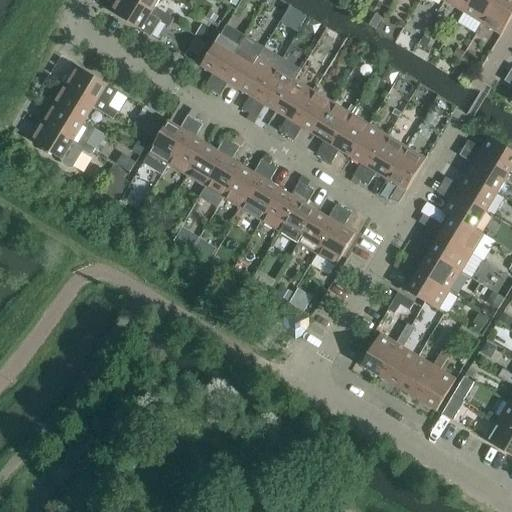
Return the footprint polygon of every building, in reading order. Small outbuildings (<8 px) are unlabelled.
[(141,31),(151,15),(153,11),(134,0),(116,0),(110,12),(141,31)] [(159,0),(134,0),(153,11),(151,15),(160,21),(165,13),(155,8),(159,0)] [(445,0),(445,2),(464,13),(471,0),(445,0)] [(471,0),(464,13),(482,24),(496,0),(471,0)] [(511,0),(496,0),(482,24),(501,36),(511,17),(511,0)] [(290,8),(282,21),(299,32),(307,18),(290,8)] [(170,27),(174,19),(165,13),(160,21),(170,27)] [(309,17),(303,27),(315,35),(321,25),(309,17)] [(203,25),(196,35),(209,43),(215,32),(203,25)] [(202,67),(213,74),(206,87),(213,92),(240,47),(246,37),(227,25),(202,67)] [(423,37),(419,45),(426,50),(431,42),(423,37)] [(221,96),(228,83),(239,90),(259,58),(240,47),(213,92),(221,96)] [(250,97),(242,110),(250,114),(283,59),(265,48),(259,58),(239,90),(250,97)] [(257,119),(265,106),(276,112),(296,81),(302,71),(283,59),(250,114),(257,119)] [(118,91),(77,66),(65,86),(97,105),(94,108),(104,114),(108,107),(118,91)] [(477,74),(467,68),(460,80),(470,86),(477,74)] [(287,119),(279,132),(287,137),(314,92),(296,81),(276,112),(287,119)] [(86,123),(94,108),(97,105),(65,86),(54,104),(86,123)] [(294,141),(302,128),(313,135),(333,103),(314,92),(287,137),(294,141)] [(325,142),(317,155),(324,159),(351,115),(333,103),(313,135),(325,142)] [(96,129),(86,123),(54,104),(43,122),(74,142),(72,145),(81,151),(86,144),(87,144),(96,129)] [(118,113),(108,107),(104,114),(114,120),(118,113)] [(332,164),(340,151),(350,158),(370,126),(351,115),(324,159),(332,164)] [(152,138),(160,124),(148,116),(139,130),(152,138)] [(180,129),(169,122),(143,164),(163,176),(169,165),(196,120),(188,116),(180,129)] [(195,138),(203,125),(196,120),(169,165),(187,176),(206,145),(195,138)] [(31,142),(63,161),(64,165),(67,167),(70,168),(73,168),(82,152),(91,157),(96,150),(87,144),(86,144),(81,151),(72,145),(74,142),(43,122),(31,142)] [(361,164),(354,177),(361,182),(388,137),(370,126),(350,158),(361,164)] [(368,186),(376,173),(387,180),(407,148),(388,137),(361,182),(368,186)] [(482,149),(469,141),(464,149),(509,176),(511,170),(511,150),(489,137),(482,149)] [(225,138),(217,151),(206,145),(187,176),(206,188),(233,143),(225,138)] [(138,142),(132,151),(140,156),(146,146),(138,142)] [(232,160),(240,147),(233,143),(206,188),(224,199),(243,167),(232,160)] [(399,205),(426,160),(407,148),(387,180),(398,187),(390,200),(399,205)] [(460,156),(473,164),(466,175),(498,194),(509,176),(464,149),(460,156)] [(123,154),(117,164),(130,173),(137,163),(123,154)] [(262,161),(254,174),(243,167),(224,199),(243,210),(270,165),(262,161)] [(269,183),(277,170),(270,165),(243,210),(261,221),(281,190),(269,183)] [(460,186),(446,178),(442,186),(487,213),(498,194),(466,175),(460,186)] [(112,176),(102,192),(118,202),(128,186),(112,176)] [(300,183),(292,196),(281,190),(261,221),(280,232),(307,188),(300,183)] [(443,213),(451,218),(452,217),(475,231),(476,230),(487,213),(442,186),(437,193),(450,201),(443,213)] [(307,205),(315,192),(307,188),(280,232),(299,244),(318,212),(307,205)] [(336,206),(329,219),(318,212),(299,244),(317,255),(344,210),(336,206)] [(344,228),(352,215),(344,210),(317,255),(336,266),(355,235),(344,228)] [(424,215),(419,222),(427,227),(432,220),(424,215)] [(484,235),(476,230),(475,231),(452,217),(451,218),(445,228),(432,220),(428,227),(472,255),(484,235)] [(423,235),(436,243),(430,254),(461,273),(472,255),(428,227),(423,235)] [(202,240),(194,252),(209,262),(216,250),(202,240)] [(423,265),(410,257),(405,264),(450,291),(461,273),(430,254),(423,265)] [(414,280),(407,292),(438,311),(450,291),(405,264),(401,272),(414,280)] [(237,265),(234,270),(243,276),(246,271),(237,265)] [(281,286),(276,295),(288,301),(293,292),(281,286)] [(303,312),(311,298),(298,290),(289,304),(303,312)] [(493,292),(486,303),(498,310),(504,299),(493,292)] [(481,312),(473,323),(477,325),(474,329),(480,333),(490,318),(481,312)] [(511,317),(503,313),(498,321),(510,327),(511,323),(511,317)] [(308,321),(297,314),(288,329),(299,336),(308,321)] [(415,329),(408,325),(402,334),(410,339),(415,329)] [(381,334),(362,366),(381,378),(400,346),(404,348),(410,339),(402,334),(397,344),(381,334)] [(488,341),(481,353),(491,359),(498,347),(488,341)] [(400,346),(381,378),(400,389),(419,357),(404,348),(400,346)] [(452,351),(445,347),(439,357),(447,361),(452,351)] [(419,357),(400,389),(418,400),(437,368),(441,371),(447,361),(439,357),(434,366),(419,357)] [(457,380),(441,371),(437,368),(418,400),(437,412),(457,380)] [(511,375),(503,370),(499,377),(509,383),(511,377),(511,375)] [(465,377),(457,391),(466,397),(475,383),(465,377)] [(498,422),(511,430),(511,405),(509,403),(500,418),(498,422)] [(448,407),(443,415),(453,421),(458,413),(448,407)] [(496,426),(486,441),(511,456),(511,430),(498,422),(500,418),(491,413),(486,420),(496,426)]
